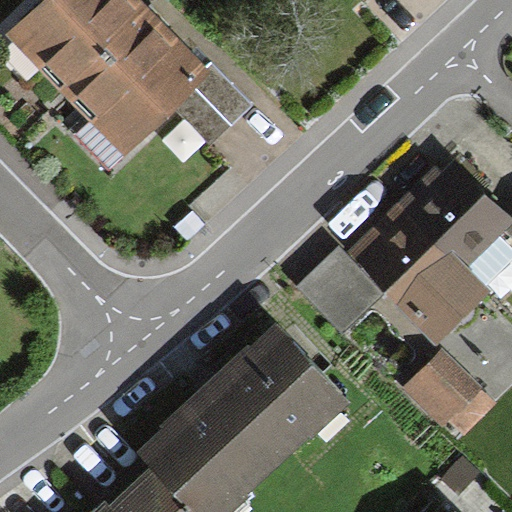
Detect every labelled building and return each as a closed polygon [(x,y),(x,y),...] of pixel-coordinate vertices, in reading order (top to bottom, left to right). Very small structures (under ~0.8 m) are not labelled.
[(41,0),(6,34),(59,89),(147,6),(140,0),(41,0)] [(147,6),(59,89),(124,157),(176,109),(212,75),(205,68),(179,41),(147,6)] [(211,62),(205,68),(212,75),(176,109),(210,146),(253,106),(211,62)] [(435,166),(396,204),(445,253),(449,248),(468,267),(499,236),(504,232),(511,222),(511,216),(452,162),(442,172),(435,166)] [(445,253),(396,204),(346,252),(385,293),(436,346),(492,291),(487,286),(468,267),(449,248),(445,253)] [(511,260),(511,248),(499,236),(468,267),(487,286),(511,260)] [(346,252),(339,245),(297,286),(343,333),(385,293),(346,252)] [(136,453),(150,468),(194,511),(234,511),(348,404),(275,324),(201,393),(136,453)] [(443,348),(403,387),(443,427),(449,421),(464,436),(496,405),(481,389),(483,387),(443,348)] [(480,472),(461,455),(440,478),(459,495),(480,472)] [(194,511),(150,468),(110,505),(103,511),(194,511)] [(91,511),(103,511),(110,505),(104,499),(91,511)]
